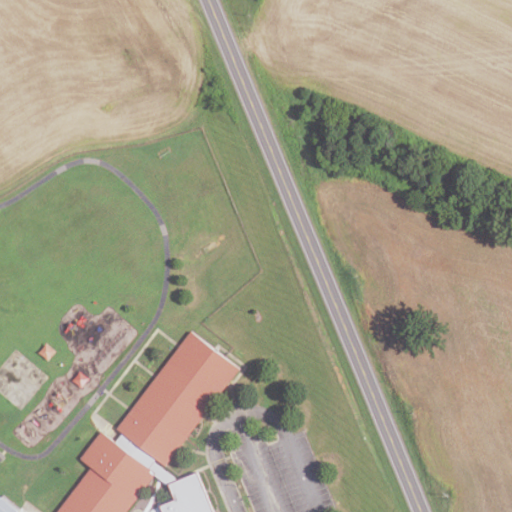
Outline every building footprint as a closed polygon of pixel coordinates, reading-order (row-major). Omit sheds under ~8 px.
[(165,465),(117,428),(190,331),(239,367),(165,465)] [(56,351),(47,343),(39,354),(48,361),(56,351)] [(74,381),(83,387),(89,379),(80,372),(74,381)] [(155,473),(125,511),(56,511),(91,467),(80,458),(100,431),(155,473)] [(213,511),(162,511),(159,505),(174,499),(168,483),(196,471),(213,511)] [(15,511),(0,511),(0,496),(16,511),(15,511)]
